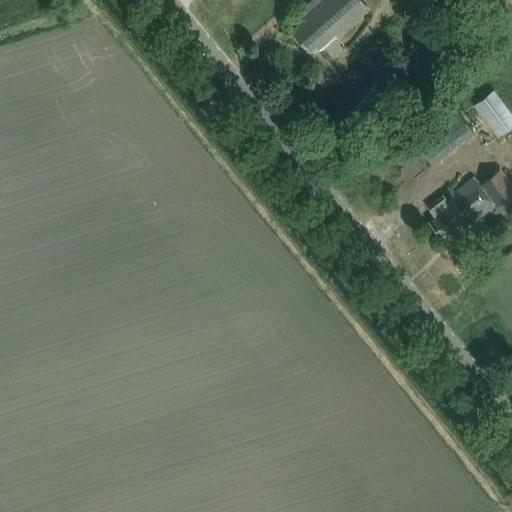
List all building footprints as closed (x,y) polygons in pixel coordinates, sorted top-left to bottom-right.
[(369,11),(367,9),(374,3),(371,0),(361,0),(360,1),(359,0),(312,0),(299,12),(306,19),(291,32),(309,53),(315,48),(319,52),(335,37),(337,39),(369,11)] [(441,27),(430,37),(447,55),(457,45),(441,27)] [(385,98),(395,110),(418,91),(405,76),(396,84),(399,87),(385,98)] [(352,125),(379,100),(370,90),(343,116),(352,125)] [(511,116),(494,93),(475,107),(500,140),(511,130),(511,116)] [(474,132),(454,106),(415,137),(435,163),(474,132)] [(495,206),(505,219),(511,212),(511,184),(500,169),(479,185),(474,178),(446,200),(443,196),(427,208),(435,218),(430,222),(441,237),(446,233),(451,239),(495,206)]
